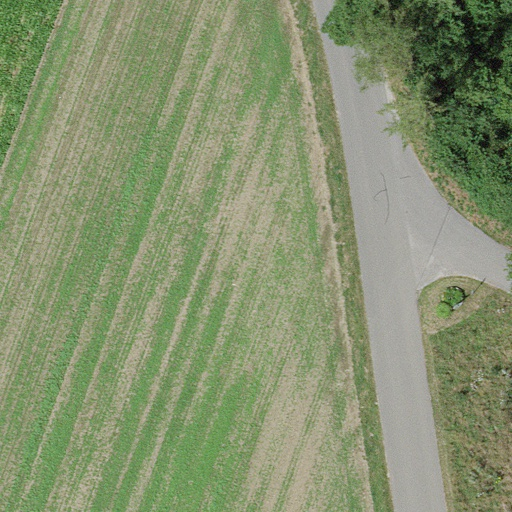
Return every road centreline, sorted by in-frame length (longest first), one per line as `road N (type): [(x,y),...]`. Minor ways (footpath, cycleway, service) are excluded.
road 1 (unclassified): [(335,0),(379,227),(418,511)]
road 2 (track): [(511,252),(379,227)]
